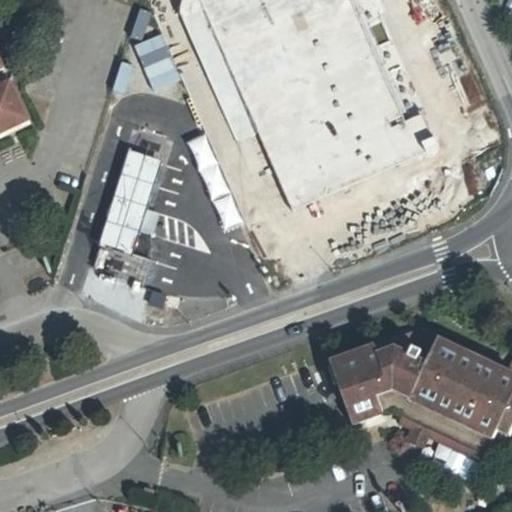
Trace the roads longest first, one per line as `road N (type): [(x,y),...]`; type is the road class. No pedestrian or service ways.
road 1 (tertiary): [(511,209),(441,252),(0,410)]
road 2 (tertiary): [(0,435),(428,282),(474,271),(511,273)]
